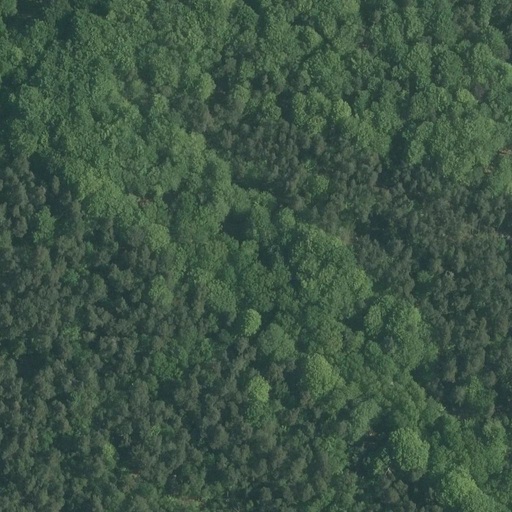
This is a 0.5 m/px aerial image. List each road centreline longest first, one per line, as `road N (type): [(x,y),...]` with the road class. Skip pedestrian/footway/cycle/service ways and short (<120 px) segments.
road 1 (track): [(511,482),(0,56)]
road 2 (track): [(226,325),(0,137)]
